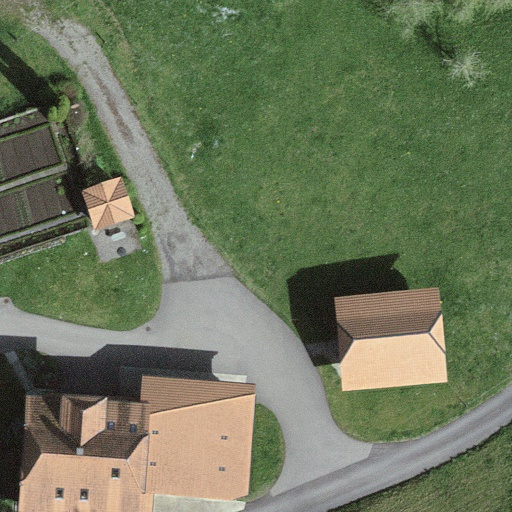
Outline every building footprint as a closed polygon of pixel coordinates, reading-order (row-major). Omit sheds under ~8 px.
[(66,78),(16,92),(26,129),(77,115),(66,78)] [(132,214),(124,190),(96,199),(103,222),(132,214)] [(445,390),(437,303),(335,312),(342,399),(445,390)] [(225,511),(226,509),(232,395),(142,390),(139,430),(135,506),(210,511),(225,511)] [(135,506),(139,430),(41,424),(36,500),(135,506)]
